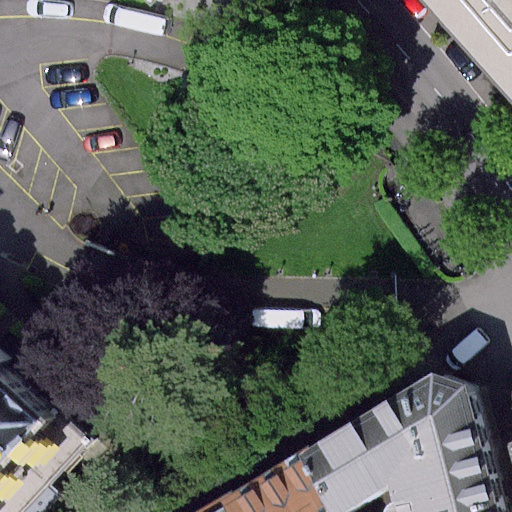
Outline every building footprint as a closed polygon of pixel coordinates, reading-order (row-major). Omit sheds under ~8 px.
[(0,0),(0,511),(18,511),(105,416),(0,325),(0,0),(163,0),(166,2),(168,0),(0,0)] [(511,0),(430,0),(511,86),(511,0)] [(433,373),(330,449),(379,511),(506,511),(471,385),(433,373)] [(379,511),(330,449),(261,494),(272,511),(379,511)] [(272,511),(261,494),(228,511),(272,511)]
